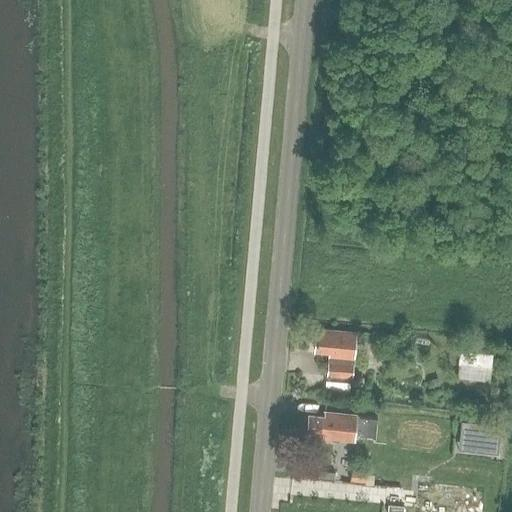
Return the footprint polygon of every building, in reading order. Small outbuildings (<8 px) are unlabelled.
[(352,359),(355,333),(321,329),(321,336),(314,335),(312,351),(328,353),(328,356),(329,356),(352,359)] [(492,355),(459,352),(457,379),(490,382),(492,355)] [(352,377),(353,364),(328,363),(327,363),(326,377),(350,379),(352,379),(352,377)] [(350,379),(350,386),(363,387),(363,377),(352,377),(352,379),(350,379)] [(440,386),(437,378),(429,381),(431,389),(440,386)] [(467,402),(466,410),(485,413),(486,404),(467,402)] [(352,440),(353,438),(375,440),(377,418),(355,416),(355,415),(324,411),(323,417),(308,415),(306,431),(321,432),(320,437),(352,440)] [(461,422),(459,443),(498,448),(501,426),(461,422)] [(351,479),(350,482),(365,483),(365,480),(366,474),(366,471),(351,470),(351,479)]
